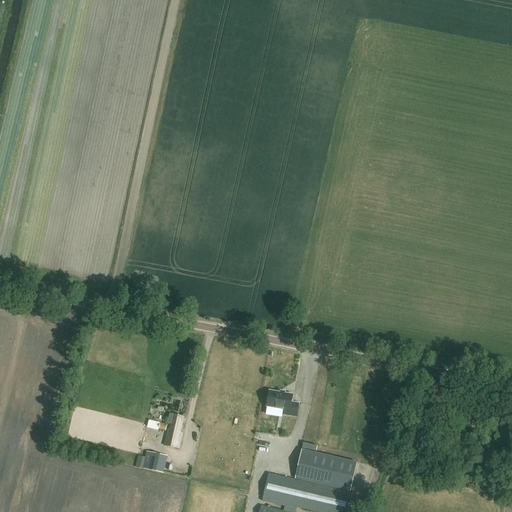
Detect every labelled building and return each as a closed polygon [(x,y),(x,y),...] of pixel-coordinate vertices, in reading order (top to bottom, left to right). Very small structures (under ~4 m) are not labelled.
[(296,416),(298,404),(291,403),(292,395),(269,391),(267,406),(283,409),(283,414),(296,416)] [(180,432),(183,417),(170,414),(168,423),(171,423),(170,430),(168,429),(164,445),(178,448),(181,432),(180,432)] [(166,430),(167,425),(160,424),(160,423),(149,420),(147,427),(158,430),(158,429),(166,430)] [(351,492),(357,463),(302,450),(295,479),(351,492)] [(146,451),(145,457),(138,456),(135,467),(142,469),(143,469),(163,473),(167,456),(146,451)] [(295,511),(297,507),(316,511),(345,511),(350,493),(268,474),(262,500),(284,506),(283,511),(261,506),(259,511),(295,511)]
